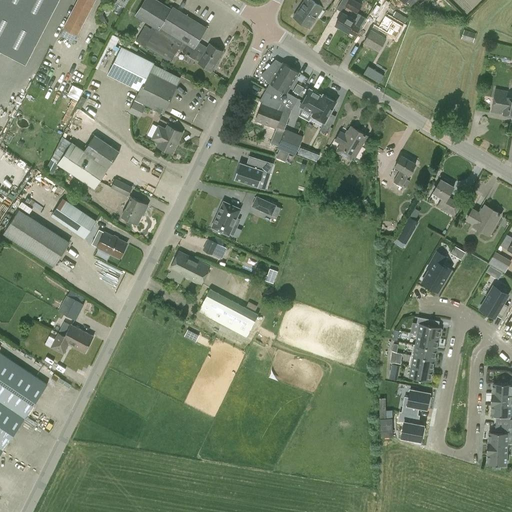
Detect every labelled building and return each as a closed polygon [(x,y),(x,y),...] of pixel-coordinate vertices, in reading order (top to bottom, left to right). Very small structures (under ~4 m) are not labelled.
[(0,0),(0,50),(26,64),(59,0),(0,0)] [(78,35),(95,0),(77,0),(63,27),(78,35)] [(170,62),(178,48),(199,61),(199,62),(212,70),(223,52),(210,44),(204,54),(195,48),(207,28),(173,6),(172,8),(158,0),(144,0),(135,15),(152,26),(151,28),(146,25),(136,41),(170,62)] [(310,27),(324,7),(326,9),(330,0),(304,0),(293,16),(310,27)] [(356,20),(349,16),(353,10),(357,13),(363,4),(356,0),(341,0),(337,8),(343,12),(336,25),(348,33),(355,36),(360,27),(354,23),(356,20)] [(386,38),(385,37),(387,33),(396,38),(408,18),(396,11),(392,17),(385,13),(375,31),(371,29),(364,42),(379,50),(386,38)] [(461,39),(474,42),(476,33),(464,29),(461,39)] [(140,91),(135,99),(164,114),(177,85),(150,72),(154,63),(122,46),(108,75),(140,91)] [(281,103),(291,109),(298,99),(287,92),(299,72),(283,63),(282,64),(275,60),(263,75),(262,75),(262,76),(270,83),(266,89),(273,93),(270,97),(281,103)] [(68,95),(78,99),(83,89),(73,84),(68,95)] [(300,94),(303,87),(297,84),(294,91),(300,94)] [(312,115),(324,94),(323,94),(322,96),(317,93),(318,92),(311,88),(311,90),(309,89),(300,106),(313,113),(312,115)] [(273,93),(266,89),(260,100),(263,101),(256,120),(276,128),(283,109),(279,108),(281,103),(270,97),(273,93)] [(511,115),(511,97),(506,96),(507,91),(495,89),(491,111),(503,113),(503,114),(511,115)] [(324,94),(312,115),(325,122),(336,101),(324,94)] [(140,116),(145,107),(143,106),(134,101),(129,110),(140,116)] [(168,125),(166,129),(158,126),(152,139),(159,143),(157,146),(172,154),(183,133),(168,125)] [(340,132),(336,139),(342,142),(337,151),(351,159),(365,134),(351,126),(346,135),(340,132)] [(286,129),(285,130),(279,146),(278,147),(280,148),(289,152),(295,155),(303,137),(286,129)] [(52,173),(58,164),(95,189),(108,168),(120,151),(95,134),(84,151),(72,142),(63,136),(46,169),(52,173)] [(280,148),(276,158),(285,161),(289,152),(280,148)] [(314,150),(311,160),(317,162),(321,153),(314,150)] [(395,166),(400,169),(393,181),(403,187),(416,164),(401,155),(395,166)] [(250,156),(248,165),(240,162),(234,179),(257,187),(263,170),(270,172),(273,164),(250,156)] [(443,178),(442,179),(441,179),(434,193),(442,197),(437,206),(447,211),(454,199),(449,196),(454,186),(452,185),(453,184),(449,181),(448,180),(444,177),(443,178)] [(128,196),(133,186),(115,178),(111,187),(128,196)] [(277,205),(257,195),(252,206),(272,215),(277,205)] [(145,204),(131,198),(122,216),(138,223),(142,213),(141,212),(145,204)] [(85,238),(97,221),(65,200),(51,216),(85,238)] [(223,200),(211,227),(213,228),(213,230),(221,234),(222,232),(229,235),(230,233),(234,235),(241,219),(237,217),(241,209),(223,200)] [(18,204),(0,231),(0,232),(65,275),(78,254),(72,239),(18,204)] [(465,219),(474,224),(473,226),(489,235),(501,214),(486,205),(481,212),(472,207),(465,219)] [(407,215),(402,223),(412,229),(417,221),(407,215)] [(99,248),(118,258),(126,242),(106,232),(99,248)] [(209,238),(203,249),(222,258),(227,248),(209,238)] [(455,246),(451,253),(461,259),(466,252),(455,246)] [(180,251),(171,268),(173,269),(169,276),(182,283),(185,276),(202,284),(211,267),(180,251)] [(450,269),(442,264),(433,259),(427,268),(430,269),(423,282),(430,286),(429,288),(436,292),(450,269)] [(489,266),(485,273),(498,280),(501,274),(489,266)] [(480,308),(495,316),(498,312),(503,315),(508,306),(503,303),(508,295),(493,286),(480,308)] [(259,314),(211,288),(198,311),(246,337),(259,314)] [(59,310),(77,319),(85,305),(67,295),(59,310)] [(418,334),(438,338),(438,336),(440,337),(442,329),(440,329),(440,327),(424,324),(425,318),(419,317),(418,323),(420,323),(418,334)] [(58,333),(55,338),(49,335),(45,343),(64,353),(69,343),(85,352),(94,336),(71,324),(65,335),(58,333)] [(438,338),(418,334),(416,345),(436,349),(438,338)] [(436,349),(416,345),(413,344),(411,355),(434,359),(436,349)] [(0,453),(24,418),(47,384),(0,351),(0,453)] [(409,365),(432,370),(434,359),(411,355),(409,365)] [(432,370),(409,365),(409,366),(412,366),(410,377),(416,378),(416,380),(423,382),(423,381),(423,380),(430,381),(432,370)] [(492,393),(511,394),(511,383),(493,382),(492,393)] [(402,412),(417,415),(419,407),(427,409),(427,405),(429,406),(431,397),(429,396),(430,393),(410,389),(409,397),(405,396),(402,412)] [(491,404),(511,405),(511,398),(511,394),(492,393),(491,393),(490,404),(491,404)] [(511,416),(511,405),(491,404),(490,415),(511,416)] [(400,411),(398,420),(404,421),(401,436),(421,440),(421,437),(423,438),(425,428),(423,427),(424,424),(418,423),(419,415),(417,415),(402,412),(400,411)] [(488,442),(507,443),(508,433),(502,432),(502,430),(491,429),(491,432),(489,431),(488,442)] [(507,443),(488,442),(487,442),(487,453),(488,453),(507,454),(507,443)] [(507,454),(488,453),(487,464),(493,464),(493,468),(500,468),(500,464),(506,465),(507,454)]
